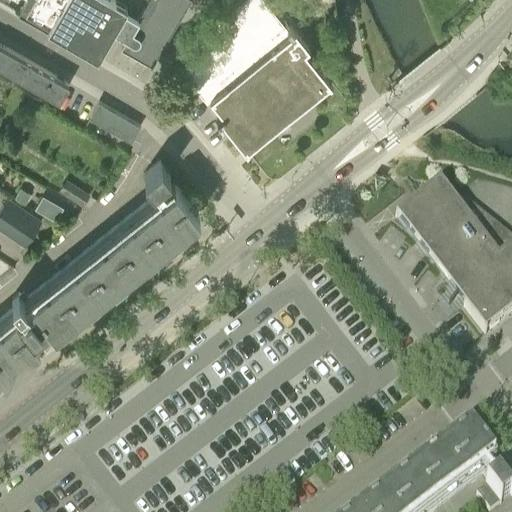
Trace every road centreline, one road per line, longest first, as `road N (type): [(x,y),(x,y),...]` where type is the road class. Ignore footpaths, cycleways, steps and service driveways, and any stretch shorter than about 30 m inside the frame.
road 1 (residential): [(0,18),(141,102),(252,234)]
road 2 (secondary): [(0,438),(252,234)]
road 3 (secondary): [(311,188),(511,11)]
road 4 (residential): [(474,396),(311,188)]
road 5 (residential): [(320,511),(474,396)]
